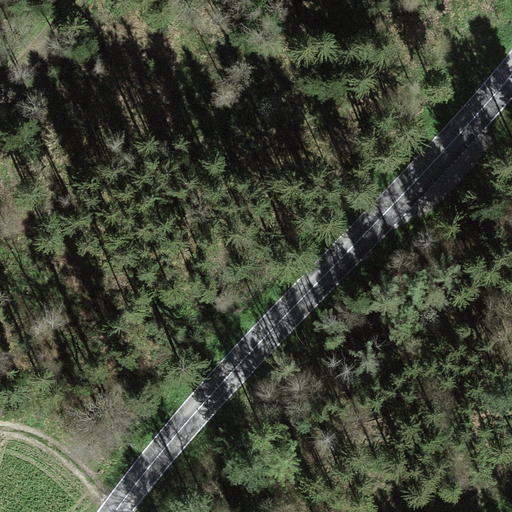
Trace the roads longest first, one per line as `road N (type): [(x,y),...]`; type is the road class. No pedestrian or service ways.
road 1 (secondary): [(119,504),(222,382),(511,73)]
road 2 (track): [(0,428),(50,444),(119,504)]
